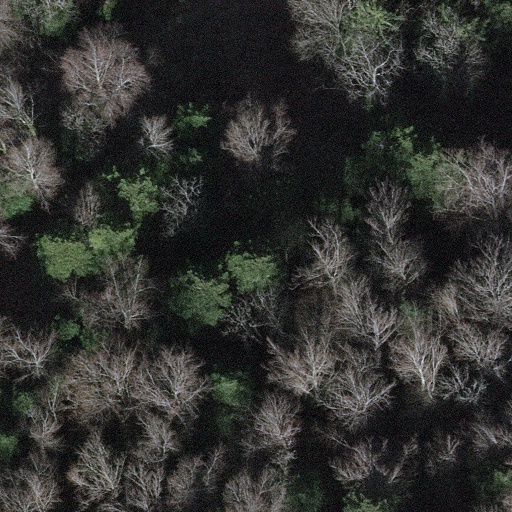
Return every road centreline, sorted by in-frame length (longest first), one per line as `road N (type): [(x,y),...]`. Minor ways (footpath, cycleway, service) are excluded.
road 1 (track): [(0,278),(210,85),(235,6)]
road 2 (track): [(511,170),(416,161),(328,131),(273,99),(235,6)]
road 3 (track): [(0,145),(246,0)]
